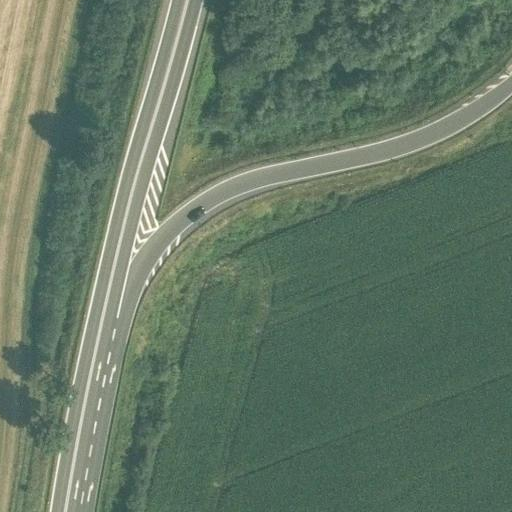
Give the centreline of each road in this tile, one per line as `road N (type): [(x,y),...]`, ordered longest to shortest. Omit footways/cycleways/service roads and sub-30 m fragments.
road 1 (primary): [(86,511),(120,326),(152,249),(219,196),(275,172),(388,149),(444,126),(511,83)]
road 2 (primary): [(68,511),(129,210),(186,0)]
road 3 (track): [(35,511),(58,277),(115,0)]
